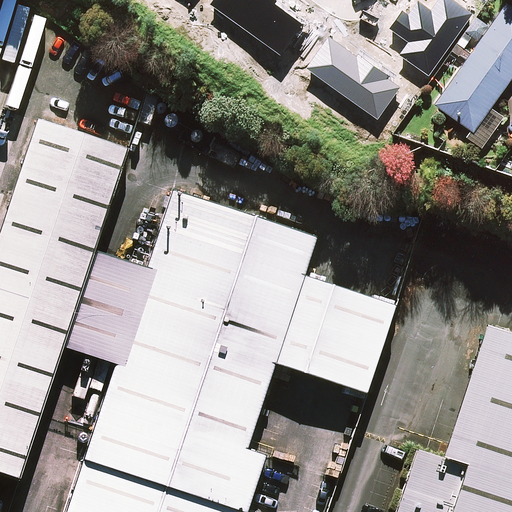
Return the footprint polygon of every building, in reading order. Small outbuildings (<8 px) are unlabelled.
[(219,33),(227,24),(234,30),(242,20),(231,11),(218,0),(208,0),(197,13),(219,33)] [(511,5),(507,2),(436,104),(473,130),(468,137),(483,147),(505,117),(492,108),(511,79),(511,5)] [(128,132),(43,105),(0,240),(0,461),(20,468),(128,132)] [(376,122),(365,113),(344,138),(355,147),(376,122)] [(317,220),(180,176),(154,256),(103,240),(71,341),(122,358),(72,511),(238,511),(259,447),(245,443),(275,351),(361,378),(389,292),(303,264),(317,220)] [(511,511),(511,319),(488,311),(446,444),(423,437),(398,511),(511,511)]
